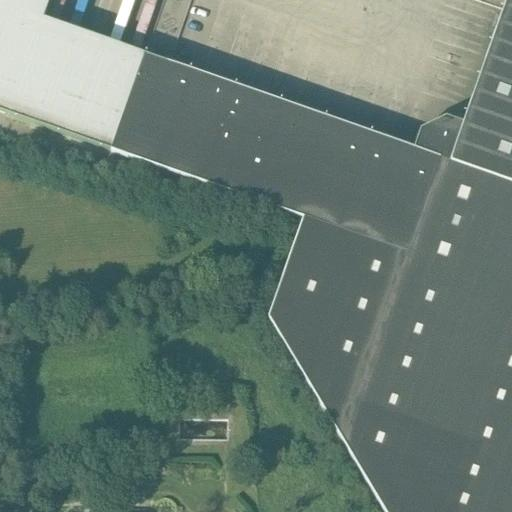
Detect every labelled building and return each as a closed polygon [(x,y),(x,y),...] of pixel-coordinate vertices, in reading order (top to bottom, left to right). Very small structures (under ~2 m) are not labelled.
[(0,0),(0,113),(112,153),(144,58),(45,22),(52,0),(0,0)] [(304,220),(303,224),(269,320),(383,511),(511,511),(511,0),(508,0),(463,130),(447,124),(423,136),(417,153),(144,58),(112,153),(304,220)] [(137,455),(159,455),(160,442),(137,442),(137,455)] [(66,457),(48,445),(37,462),(25,454),(20,462),(33,470),(14,495),(28,506),(53,474),(54,475),(66,457)] [(114,511),(114,502),(96,502),(95,511),(114,511)]
